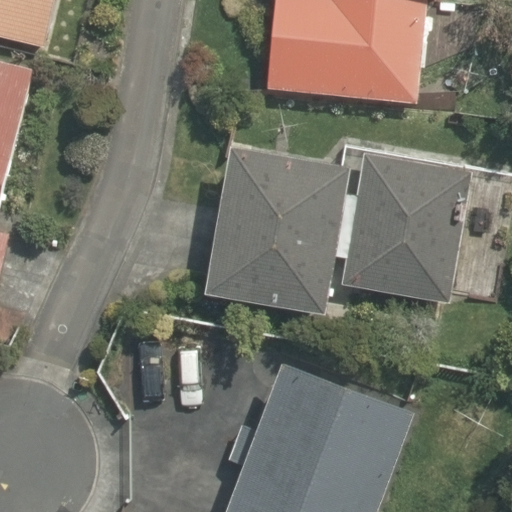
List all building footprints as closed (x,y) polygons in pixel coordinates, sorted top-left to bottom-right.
[(0,0),(0,30),(43,40),(52,0),(0,0)] [(263,0),(253,92),(413,110),(425,0),(263,0)] [(0,166),(32,64),(0,53),(0,166)] [(478,167),(221,132),(199,294),(324,311),(329,276),(461,294),(478,167)] [(364,511),(403,410),(267,360),(210,511),(364,511)]
